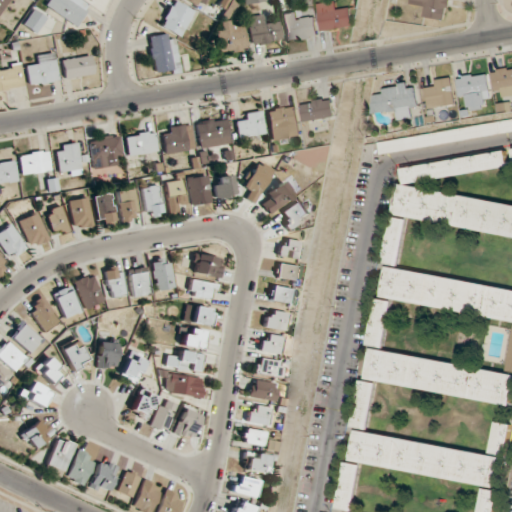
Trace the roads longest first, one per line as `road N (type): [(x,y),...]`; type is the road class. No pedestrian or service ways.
road 1 (residential): [(0,311),(26,285),(78,257),(243,231),(253,251),(251,273),(201,511)]
road 2 (tertiary): [(0,123),(511,33)]
road 3 (residential): [(85,406),(100,427),(213,479)]
